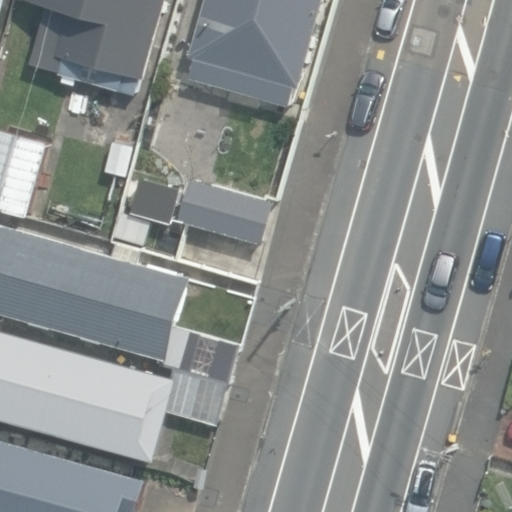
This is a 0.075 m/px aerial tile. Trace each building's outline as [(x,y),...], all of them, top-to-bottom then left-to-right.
[(45,0),(50,1),(34,60),(63,69),(63,71),(140,92),(145,73),(148,74),(168,0),(45,0)] [(207,0),(192,52),(198,54),(193,74),(292,103),(296,88),(300,90),(303,82),(304,82),(327,0),(207,0)] [(51,138),(0,124),(0,203),(31,212),(51,138)] [(129,174),(137,142),(116,137),(107,168),(129,174)] [(277,198),(197,175),(184,218),(265,241),(277,198)] [(155,211),(162,186),(131,178),(124,202),(155,211)] [(0,307),(166,353),(165,359),(178,363),(236,378),(245,341),(181,323),(195,272),(144,258),(148,245),(121,237),(117,249),(3,217),(2,222),(0,221),(0,307)] [(0,413),(158,457),(172,408),(224,422),(236,378),(178,363),(176,372),(0,323),(0,413)] [(0,433),(0,511),(126,511),(127,508),(140,511),(150,475),(0,433)]
